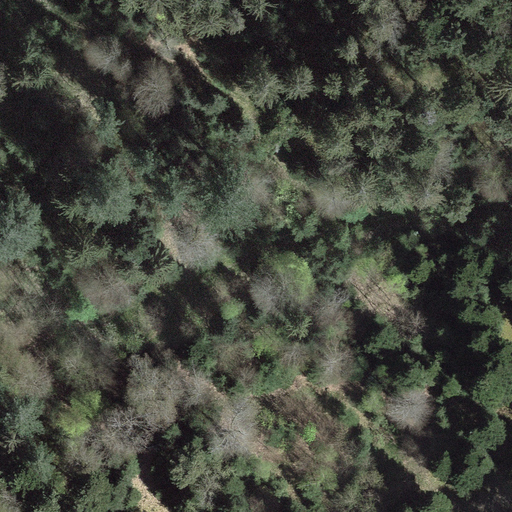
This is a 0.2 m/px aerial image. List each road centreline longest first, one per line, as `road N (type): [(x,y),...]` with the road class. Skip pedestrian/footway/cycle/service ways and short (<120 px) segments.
road 1 (track): [(511,157),(0,369)]
road 2 (track): [(170,297),(52,511)]
